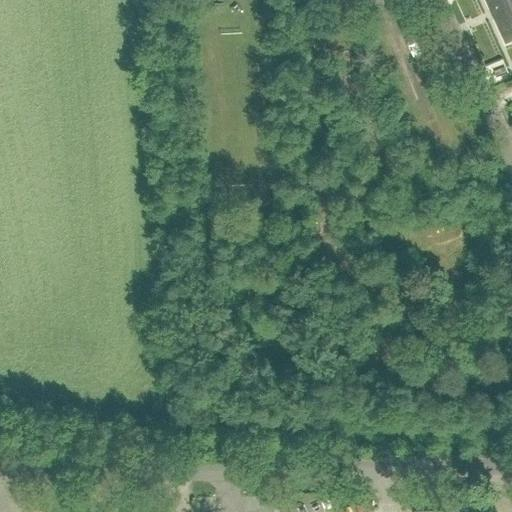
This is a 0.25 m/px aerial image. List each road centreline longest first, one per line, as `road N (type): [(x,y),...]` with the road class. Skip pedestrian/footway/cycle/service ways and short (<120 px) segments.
road 1 (unclassified): [(0,474),(511,466)]
road 2 (unclassified): [(511,157),(435,0)]
road 3 (track): [(373,0),(429,133)]
